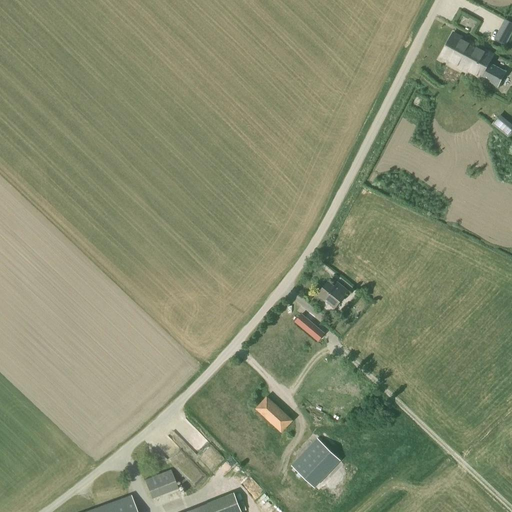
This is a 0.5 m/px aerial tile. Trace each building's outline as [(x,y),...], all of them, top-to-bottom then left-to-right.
[(497,87),(505,73),(489,64),(493,55),(453,34),(439,58),(480,80),(481,78),(497,87)] [(508,137),(511,131),(511,125),(499,115),(492,124),(508,137)] [(321,289),(327,280),(323,278),(317,287),(321,289)] [(335,288),(328,282),(318,295),(335,308),(348,292),(338,284),(335,288)] [(284,314),(261,337),(271,347),(294,324),(284,314)] [(309,321),(302,329),(310,336),(317,327),(309,321)] [(290,331),(266,365),(292,383),(317,347),(305,339),(300,348),(295,344),(299,338),(290,331)] [(269,394),(258,407),(268,416),(262,424),(266,427),(269,424),(279,433),(295,416),(269,394)] [(243,409),(248,418),(253,415),(248,406),(243,409)] [(284,427),(287,431),(289,429),(294,436),(301,431),(293,420),(284,427)] [(226,437),(232,431),(223,423),(214,432),(230,447),(233,443),(226,437)] [(208,435),(194,441),(201,457),(214,451),(208,435)] [(193,450),(188,454),(173,438),(170,441),(208,481),(216,473),(193,450)] [(291,467),(315,489),(340,462),(316,441),(291,467)] [(221,468),(226,474),(235,466),(230,460),(221,468)] [(144,482),(152,501),(178,490),(171,471),(144,482)] [(183,493),(163,501),(167,511),(170,511),(187,505),(183,493)] [(259,502),(272,507),(276,497),(262,493),(259,502)] [(186,511),(240,511),(234,495),(186,511)] [(136,511),(135,508),(133,503),(131,498),(130,496),(84,511),(136,511)]
